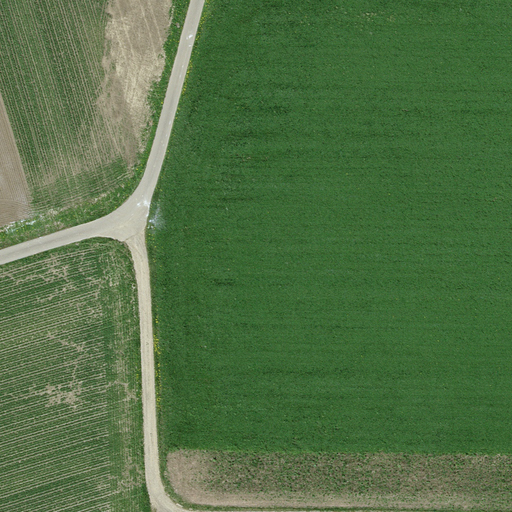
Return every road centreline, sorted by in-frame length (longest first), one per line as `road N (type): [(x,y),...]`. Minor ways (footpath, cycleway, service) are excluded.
road 1 (track): [(0,262),(134,220),(195,0)]
road 2 (track): [(134,220),(165,489),(168,504),(192,511)]
